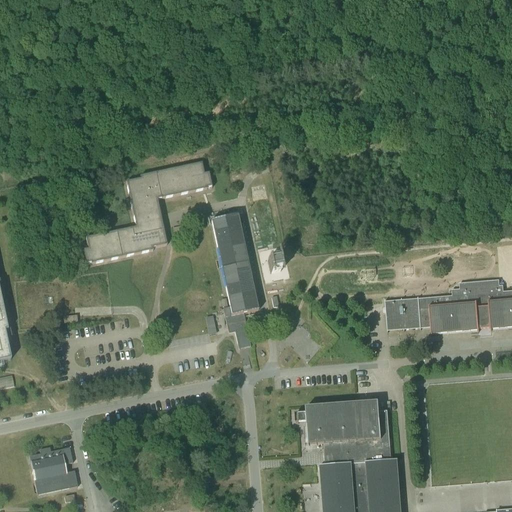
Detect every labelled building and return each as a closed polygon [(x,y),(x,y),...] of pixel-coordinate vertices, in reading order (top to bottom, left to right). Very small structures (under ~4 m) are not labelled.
[(159,217),(160,217),(157,201),(207,190),(206,189),(211,188),(211,189),(212,189),(208,174),(204,175),(202,164),(140,177),(141,180),(126,183),(136,228),(85,239),(88,250),(83,251),(86,266),(152,252),(152,250),(166,246),(163,230),(160,231),(159,224),(160,222),(159,217)] [(234,333),(238,351),(249,348),(250,349),(243,315),(258,312),(257,312),(239,226),(237,217),(210,222),(210,223),(211,223),(229,309),(223,310),(226,326),(228,334),(234,333)] [(511,291),(503,292),(503,288),(499,288),(499,282),(459,285),(459,291),(451,292),(452,297),(429,299),(429,297),(428,297),(428,299),(418,299),(418,298),(417,298),(418,299),(402,301),(402,300),(401,300),(401,301),(385,302),(385,301),(384,301),(387,334),(388,334),(387,331),(403,330),(404,333),(404,330),(420,328),(420,332),(421,331),(420,328),(430,327),(431,337),(432,337),(432,335),(478,332),(478,333),(479,333),(479,328),(480,328),(490,327),(490,332),(491,332),(491,331),(511,328),(511,291)] [(5,333),(7,332),(5,320),(3,309),(0,296),(0,363),(3,363),(10,361),(5,333)] [(0,379),(0,390),(14,388),(12,377),(0,379)] [(377,405),(306,410),(306,409),(305,409),(306,415),(298,415),(298,425),(306,424),(308,447),(309,447),(309,446),(324,445),(326,467),(318,468),(320,468),(323,511),(400,511),(396,462),(398,462),(398,461),(390,462),(389,440),(387,413),(379,413),(378,403),(377,403),(377,405)] [(72,465),(72,464),(69,450),(61,451),(61,452),(50,454),(49,450),(39,452),(40,456),(29,458),(37,497),(38,497),(38,496),(69,490),(77,488),(74,473),(66,475),(64,466),(72,465)]
